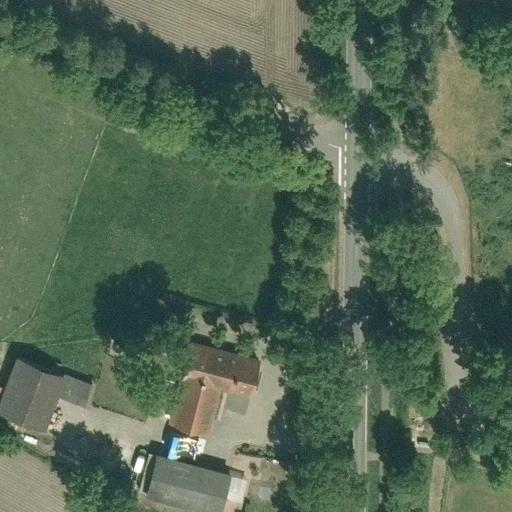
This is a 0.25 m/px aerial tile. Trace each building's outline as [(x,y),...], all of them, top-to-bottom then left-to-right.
[(136,342),(103,334),(91,380),(85,405),(83,414),(144,429),(152,399),(123,392),(136,342)] [(261,353),(189,334),(165,421),(208,432),(221,386),(250,393),(261,353)] [(67,370),(15,350),(2,382),(0,387),(0,407),(45,425),(58,393),(67,370)] [(91,380),(67,370),(58,393),(85,405),(91,380)] [(219,511),(231,467),(155,447),(143,492),(219,511)]
